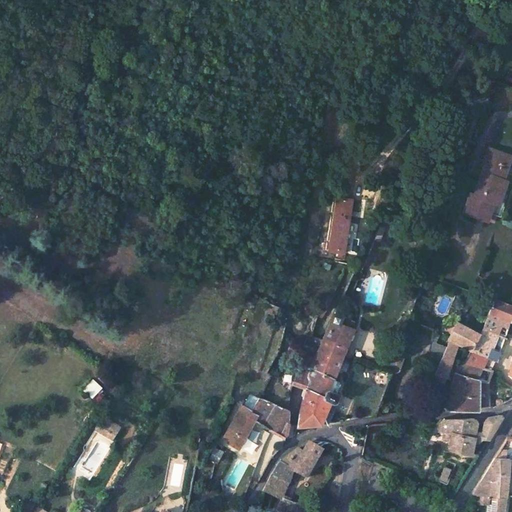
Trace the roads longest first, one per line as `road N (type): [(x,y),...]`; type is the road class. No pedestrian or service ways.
road 1 (track): [(0,200),(65,123),(80,85),(92,0)]
road 2 (residential): [(331,432),(307,435),(273,460),(247,511)]
